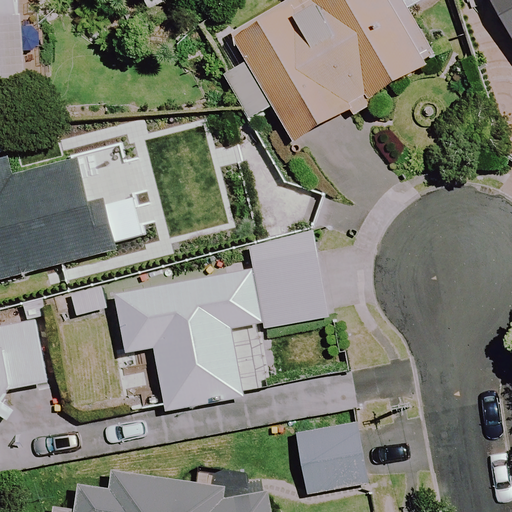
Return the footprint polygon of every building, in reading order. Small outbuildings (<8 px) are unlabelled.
[(26,0),(0,0),(0,92),(2,93),(0,33),(0,23),(27,23),(26,0)] [(431,64),(395,0),(275,0),(223,29),(244,66),(221,78),(245,120),(266,109),(286,145),(431,64)] [(511,0),(477,0),(511,61),(511,0)] [(0,283),(111,252),(158,239),(129,139),(64,157),(5,174),(1,160),(0,159),(0,283)] [(322,321),(307,238),(248,248),(251,266),(103,292),(114,357),(150,351),(161,414),(240,400),(229,337),(322,321)] [(0,403),(7,393),(49,386),(37,322),(0,328),(0,403)] [(369,486),(360,428),(288,439),(296,497),(369,486)] [(220,499),(221,485),(106,474),(104,491),(70,488),(67,511),(266,511),(262,490),(220,499)]
